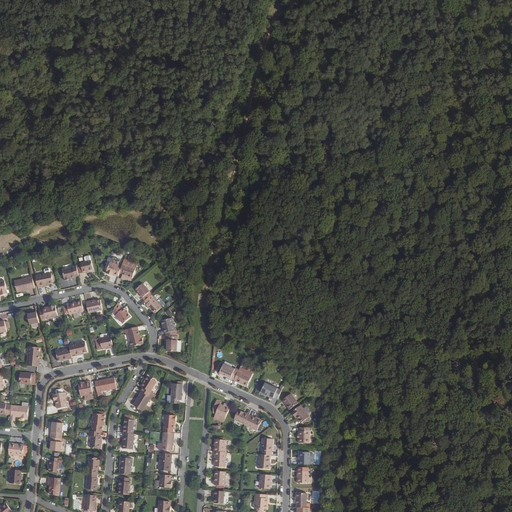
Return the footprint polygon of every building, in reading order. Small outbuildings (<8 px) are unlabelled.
[(125,259),(123,264),(136,268),(138,264),(125,259)] [(88,272),(87,270),(90,270),(93,269),(91,260),(86,262),(81,263),(82,266),(84,272),(84,273),(88,272)] [(115,274),(119,276),(120,273),(123,266),(119,265),(112,262),(111,262),(107,273),(112,275),(112,273),(115,274)] [(133,278),(136,268),(123,264),(123,266),(120,273),(124,274),(123,275),(133,278)] [(76,276),(79,275),(77,266),(74,267),(74,268),(63,270),(66,280),(70,279),(69,278),(72,278),(76,277),(76,276)] [(54,282),(52,272),(51,272),(45,273),(36,275),(38,287),(43,286),(43,285),(54,282)] [(28,290),(35,288),(33,277),(15,281),(17,292),(25,291),(28,290)] [(144,297),(143,298),(145,301),(152,295),(153,295),(144,284),(137,289),(144,297)] [(152,295),(145,301),(148,304),(147,305),(150,308),(155,314),(162,308),(152,295)] [(84,311),(82,300),(71,302),(71,303),(68,304),(68,305),(63,306),(65,313),(69,312),(70,314),(84,311)] [(103,310),(101,300),(97,301),(94,302),(94,301),(87,302),(89,313),(103,310)] [(118,304),(114,312),(124,324),(131,317),(124,309),(123,309),(118,304)] [(56,305),(43,308),(46,318),(58,316),(56,305)] [(33,312),(33,313),(30,314),(27,314),(30,325),(39,323),(37,311),(33,312)] [(172,318),(162,321),(165,334),(176,331),(172,318)] [(141,339),(138,327),(128,329),(124,330),(125,333),(128,333),(132,347),(144,344),(143,338),(141,339)] [(178,336),(167,335),(167,340),(168,340),(168,346),(168,351),(178,351),(178,336)] [(109,349),(114,348),(111,336),(96,340),(98,350),(109,347),(109,349)] [(71,348),(72,356),(81,354),(81,352),(84,352),(89,351),(86,341),(70,345),(71,348)] [(40,347),(29,346),(27,365),(38,366),(40,366),(41,355),(39,355),(40,352),(40,347)] [(73,358),(72,356),(71,348),(56,351),(59,361),(73,358)] [(224,363),(220,373),(234,380),(239,371),(239,370),(224,363)] [(239,371),(234,380),(238,382),(237,382),(247,387),(253,373),(240,367),(239,370),(239,371)] [(31,383),(32,373),(21,372),(20,382),(31,383)] [(106,379),(95,381),(97,392),(98,396),(102,395),(101,391),(117,388),(115,377),(106,379)] [(144,387),(141,391),(142,392),(150,396),(152,398),(154,399),(156,395),(151,392),(157,382),(156,381),(153,379),(149,377),(145,383),(144,382),(142,386),(144,387)] [(87,382),(87,383),(79,385),(81,396),(86,395),(87,399),(94,398),(91,381),(87,382)] [(265,383),(261,392),(266,395),(266,393),(269,395),(269,396),(273,398),(274,398),(278,399),(282,390),(265,383)] [(178,384),(173,384),(171,403),(179,404),(180,400),(182,400),(183,384),(178,384)] [(68,407),(65,392),(53,395),(54,400),(56,399),(56,402),(57,409),(68,407)] [(150,396),(142,392),(134,405),(143,411),(152,398),(150,396)] [(291,394),(283,400),(290,410),(298,404),(291,394)] [(216,414),(225,419),(231,407),(227,405),(226,407),(223,406),(220,404),(221,402),(217,401),(213,408),(213,412),(216,414)] [(7,405),(7,404),(0,402),(0,414),(6,415),(11,416),(12,405),(7,405)] [(29,419),(30,407),(23,406),(12,405),(11,416),(11,420),(15,421),(16,416),(21,417),(21,419),(23,419),(23,418),(29,419)] [(301,405),(291,412),(294,417),(295,416),(296,417),(301,423),(304,421),(309,418),(309,417),(301,405)] [(238,410),(234,420),(245,424),(249,415),(238,410)] [(103,423),(104,415),(92,414),(91,425),(101,426),(101,423),(103,423)] [(165,415),(164,432),(173,433),(174,429),(175,429),(175,425),(174,424),(175,421),(176,421),(177,416),(176,416),(176,415),(165,415)] [(245,424),(244,425),(257,431),(262,421),(255,418),(252,417),(248,416),(245,424)] [(125,419),(124,433),(133,434),(134,420),(125,419)] [(62,438),(63,423),(53,422),(52,433),(51,433),(50,437),(61,438),(62,438)] [(310,428),(300,428),(299,431),(299,435),(299,438),(298,443),(309,443),(310,428)] [(173,433),(164,432),(163,443),(159,443),(158,449),(162,449),(162,450),(172,450),(174,437),(174,433),(173,433)] [(133,449),(134,438),(135,434),(133,434),(124,433),(124,437),(123,449),(133,449)] [(101,449),(102,437),(92,436),(90,448),(101,449)] [(50,441),(52,441),(52,444),(51,451),(62,452),(63,442),(61,442),(61,438),(50,437),(50,441)] [(273,439),(263,438),(262,455),(271,455),(272,455),(273,439)] [(214,439),(213,451),(214,451),(223,452),(224,440),(214,439)] [(14,443),(10,443),(9,454),(23,455),(24,445),(14,444),(14,443)] [(225,452),(214,451),(213,463),(224,464),(225,452)] [(310,452),(299,452),(299,457),(299,460),(298,460),(298,465),(310,465),(310,452)] [(172,454),(160,453),(159,470),(171,471),(172,454)] [(262,455),(260,455),(259,469),(269,469),(271,455),(262,455)] [(66,459),(60,458),(51,457),(49,472),(59,472),(59,468),(60,462),(64,462),(66,462),(66,459)] [(99,470),(100,458),(89,457),(88,473),(97,474),(97,470),(99,470)] [(132,459),(122,458),(120,473),(131,474),(132,459)] [(22,470),(11,469),(10,483),(21,484),(22,470)] [(226,472),(215,471),(214,485),(225,486),(226,472)] [(308,471),(298,471),(297,483),(308,483),(308,471)] [(97,478),(97,474),(88,473),(86,489),(97,490),(98,478),(97,478)] [(271,475),(261,474),(259,490),(270,490),(271,475)] [(171,475),(161,475),(160,487),(171,488),(172,483),(171,483),(171,481),(171,475)] [(50,490),(59,491),(61,478),(49,477),(49,482),(50,482),(50,485),(50,490)] [(120,482),(119,482),(118,486),(120,487),(120,490),(119,494),(130,495),(130,483),(129,483),(130,479),(121,478),(120,482)] [(224,492),(214,491),(213,495),(215,495),(215,499),(214,503),(224,504),(224,492)] [(297,493),(296,508),(297,508),(307,508),(307,493),(297,493)] [(84,494),(83,510),(93,511),(94,502),(93,502),(93,495),(84,494)] [(268,503),(268,499),(267,499),(267,495),(256,494),(255,509),(257,509),(257,511),(263,511),(264,509),(265,510),(266,503),(268,503)] [(118,510),(118,511),(129,511),(130,502),(120,501),(119,511),(118,510)] [(159,501),(158,511),(170,511),(170,509),(169,509),(170,507),(170,502),(159,501)] [(6,503),(0,507),(0,511),(11,511),(13,511),(6,503)]
